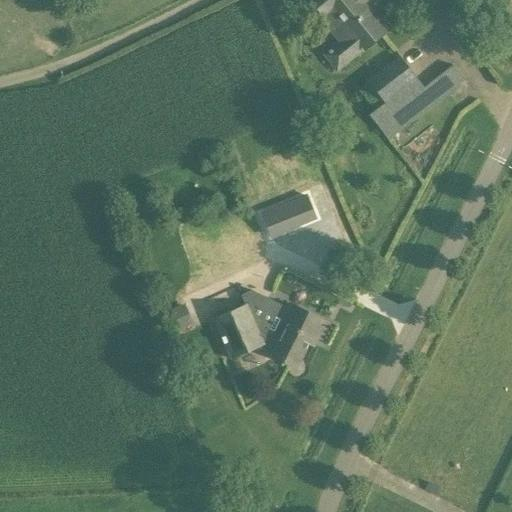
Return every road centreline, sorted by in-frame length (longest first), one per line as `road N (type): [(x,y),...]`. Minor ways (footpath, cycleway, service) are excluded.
road 1 (unclassified): [(327,511),(511,118)]
road 2 (unclassified): [(199,0),(95,52),(0,82)]
